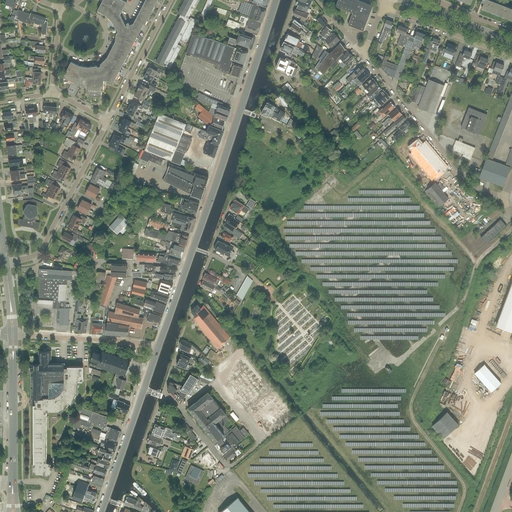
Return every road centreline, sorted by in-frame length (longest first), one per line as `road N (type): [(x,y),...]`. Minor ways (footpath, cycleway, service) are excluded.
road 1 (unclassified): [(504,196),(468,181),(364,55)]
road 2 (residential): [(4,261),(42,248),(107,121)]
road 3 (tertiary): [(13,511),(13,334)]
road 4 (tertiary): [(192,247),(239,108)]
road 5 (residential): [(157,348),(13,334)]
road 6 (unknown): [(228,468),(258,440),(214,383),(231,358)]
road 7 (residential): [(383,7),(511,58)]
road 8 (residential): [(107,121),(170,0)]
road 9 (unknown): [(487,345),(466,369),(464,401),(478,408),(511,385)]
